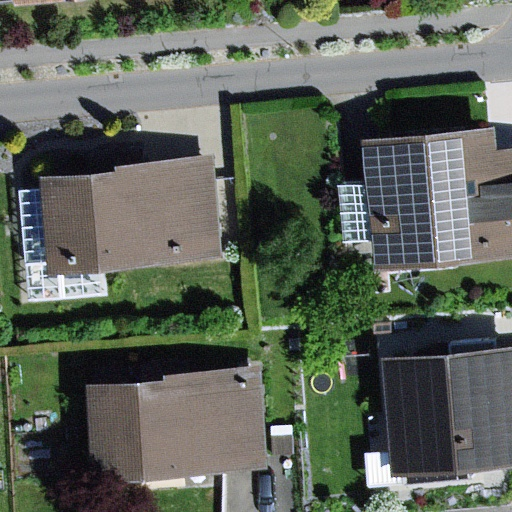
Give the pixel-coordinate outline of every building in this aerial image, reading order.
[(491,120),(357,130),(367,261),(511,249),(511,142),(493,144),(491,120)] [(110,161),(33,167),(35,185),(40,271),(102,267),(221,256),(213,148),(110,156),(110,161)] [(40,271),(35,185),(17,186),(25,304),(104,299),(102,267),(40,271)] [(511,341),(378,351),(387,470),(511,460),(511,341)] [(159,374),(81,378),(87,474),(265,464),(259,361),(158,367),(159,374)]
